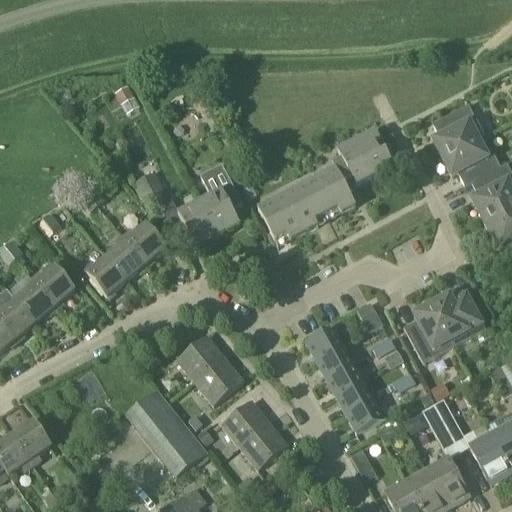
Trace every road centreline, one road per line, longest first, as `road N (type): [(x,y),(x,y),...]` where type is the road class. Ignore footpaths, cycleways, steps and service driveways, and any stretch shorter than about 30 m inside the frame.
road 1 (residential): [(259,324),(351,276),(404,280),(444,258),(444,220),(384,106)]
road 2 (residential): [(0,401),(168,309),(206,304),(259,324)]
road 3 (residential): [(365,511),(259,324)]
